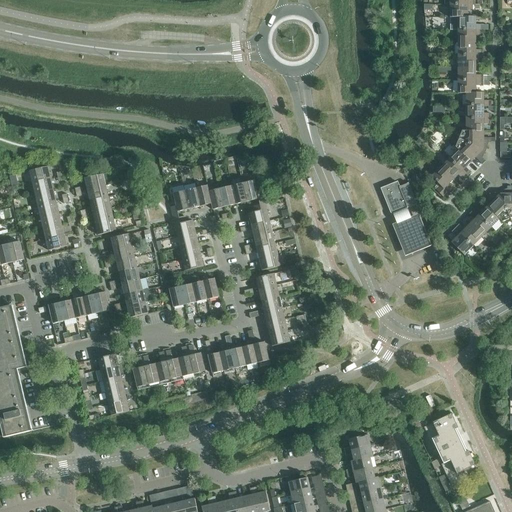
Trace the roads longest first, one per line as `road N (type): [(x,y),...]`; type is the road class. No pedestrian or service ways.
road 1 (tertiary): [(399,325),(375,297),(314,147),(299,72)]
road 2 (secondary): [(0,30),(144,53),(264,49)]
road 3 (residential): [(63,354),(162,331),(190,338),(248,324),(235,269)]
road 4 (tertiary): [(201,436),(368,364),(399,325)]
road 5 (residential): [(496,167),(496,40)]
road 6 (residential): [(328,461),(226,484),(209,474)]
road 7 (tertiary): [(399,325),(435,333),(511,301)]
